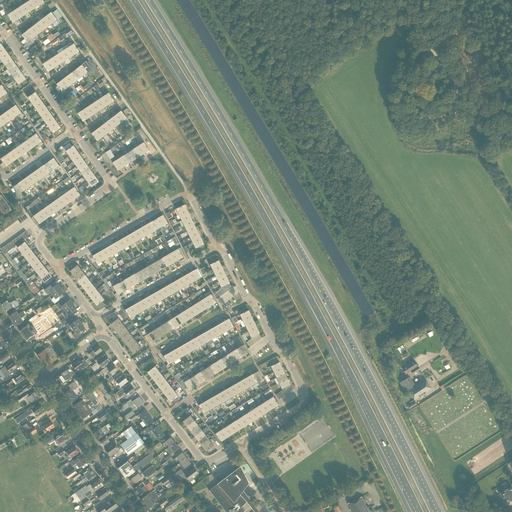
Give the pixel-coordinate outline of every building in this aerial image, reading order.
[(29,0),(28,1),(34,9),(39,6),(35,0),(29,0)] [(23,4),(29,12),(34,9),(28,1),(23,4)] [(18,8),(23,16),(29,12),(23,4),(18,8)] [(13,11),(18,19),(23,16),(18,8),(13,11)] [(7,15),(13,23),(18,19),(13,11),(7,15)] [(57,20),(51,12),(46,16),(52,23),(57,20)] [(41,20),(47,27),(52,23),(46,16),(41,20)] [(36,23),(42,31),(47,27),(41,20),(36,23)] [(31,27),(37,35),(42,31),(36,23),(31,27)] [(27,31),(32,39),(37,35),(31,27),(27,31)] [(27,31),(21,35),(25,39),(26,41),(27,43),(32,39),(27,31)] [(69,47),(74,55),(79,51),(74,43),(69,47)] [(63,50),(69,58),(74,55),(69,47),(63,50)] [(5,48),(0,51),(0,58),(0,59),(8,53),(5,48)] [(58,54),(64,62),(69,58),(63,50),(58,54)] [(8,53),(0,59),(4,64),(12,59),(8,53)] [(53,57),(58,65),(64,62),(58,54),(53,57)] [(53,69),(48,61),(48,60),(46,57),(40,61),(48,72),(53,69)] [(48,60),(53,69),(58,65),(53,57),(48,60)] [(12,59),(4,64),(7,69),(15,64),(12,59)] [(86,61),(81,65),(87,73),(92,69),(94,71),(98,68),(96,66),(93,62),(89,64),(86,61)] [(15,64),(7,69),(11,74),(19,69),(15,64)] [(76,69),(82,77),(87,73),(81,65),(76,69)] [(19,69),(11,74),(15,80),(23,74),(19,69)] [(71,73),(77,80),(82,77),(76,69),(71,73)] [(66,76),(72,84),(77,80),(71,73),(66,76)] [(23,74),(15,80),(18,85),(26,79),(23,74)] [(61,80),(67,88),(72,84),(66,76),(61,80)] [(61,80),(56,84),(62,92),(67,88),(61,80)] [(39,97),(35,92),(27,97),(31,103),(39,97)] [(109,93),(103,96),(109,104),(114,101),(109,93)] [(103,108),(109,104),(103,96),(98,100),(103,108)] [(39,97),(31,103),(35,108),(43,102),(39,97)] [(98,111),(103,108),(98,100),(93,103),(98,111)] [(43,102),(35,108),(38,113),(46,107),(43,102)] [(93,115),(98,111),(93,103),(88,107),(93,115)] [(22,113),(16,105),(11,108),(16,116),(22,113)] [(46,107),(38,113),(42,118),(50,112),(46,107)] [(88,118),(93,115),(88,107),(82,110),(88,118)] [(6,112),(11,120),(16,116),(11,108),(6,112)] [(82,110),(77,113),(82,121),(88,118),(82,110)] [(127,118),(121,110),(116,114),(122,122),(127,118)] [(1,116),(6,123),(11,120),(6,112),(1,116)] [(50,112),(42,118),(46,123),(53,117),(50,112)] [(111,118),(117,126),(122,122),(116,114),(111,118)] [(53,117),(46,123),(49,128),(57,122),(53,117)] [(106,122),(112,130),(117,126),(111,118),(106,122)] [(57,122),(49,128),(53,133),(61,128),(57,122)] [(101,126),(107,133),(112,130),(106,122),(101,126)] [(96,130),(102,137),(107,133),(101,126),(96,130)] [(96,130),(91,134),(97,141),(102,137),(96,130)] [(31,137),(37,145),(42,141),(36,133),(31,137)] [(26,141),(32,148),(37,145),(31,137),(26,141)] [(21,144),(27,152),(32,148),(26,141),(21,144)] [(144,154),(149,150),(144,142),(139,145),(144,154)] [(16,148),(21,156),(27,152),(21,144),(16,148)] [(77,151),(73,145),(65,151),(69,156),(77,151)] [(133,149),(139,157),(144,154),(139,145),(136,147),(134,145),(132,147),(133,149)] [(11,151),(16,159),(21,156),(16,148),(11,151)] [(133,149),(128,152),(134,160),(139,157),(133,149)] [(110,159),(114,156),(110,150),(106,152),(110,159)] [(6,155),(11,163),(16,159),(11,151),(6,155)] [(77,151),(69,156),(73,161),(81,156),(77,151)] [(123,156),(128,164),(134,160),(128,152),(123,156)] [(0,159),(6,167),(11,163),(6,155),(0,159)] [(81,156),(73,161),(76,166),(84,161),(81,156)] [(123,167),(128,164),(123,156),(118,159),(123,167)] [(59,166),(54,158),(48,161),(54,169),(59,166)] [(118,171),(123,167),(118,159),(112,163),(118,171)] [(54,169),(48,161),(43,165),(49,173),(54,169)] [(84,161),(76,166),(80,172),(88,166),(84,161)] [(43,165),(38,169),(44,177),(49,173),(43,165)] [(88,166),(80,172),(84,177),(92,171),(88,166)] [(44,177),(38,169),(33,172),(39,180),(44,177)] [(92,171),(84,177),(87,182),(95,176),(92,171)] [(33,172),(28,176),(34,184),(39,180),(33,172)] [(34,184),(28,176),(23,180),(29,187),(34,184)] [(95,176),(87,182),(91,187),(99,181),(95,176)] [(23,180),(18,183),(24,191),(29,187),(23,180)] [(19,196),(18,195),(24,191),(18,183),(13,187),(16,192),(14,193),(17,198),(19,196)] [(69,191),(75,198),(80,195),(75,187),(69,191)] [(64,194),(70,202),(75,198),(69,191),(64,194)] [(12,209),(1,194),(0,195),(0,210),(4,215),(12,209)] [(59,198),(65,206),(70,202),(64,194),(59,198)] [(54,201),(60,209),(65,206),(59,198),(54,201)] [(49,205),(55,213),(60,209),(54,201),(49,205)] [(44,209),(49,217),(55,213),(49,205),(44,209)] [(187,210),(184,205),(176,209),(179,215),(187,210)] [(39,212),(44,220),(49,217),(44,209),(39,212)] [(190,216),(187,210),(179,215),(181,220),(190,216)] [(33,216),(39,224),(44,220),(39,212),(33,216)] [(168,223),(163,215),(158,218),(162,226),(168,223)] [(193,221),(190,216),(181,220),(184,226),(193,221)] [(152,221),(157,230),(162,226),(158,218),(152,221)] [(147,224),(152,233),(157,230),(152,221),(147,224)] [(196,227),(193,221),(184,226),(187,231),(196,227)] [(141,227),(146,236),(152,233),(147,224),(141,227)] [(136,231),(141,239),(146,236),(141,227),(136,231)] [(198,233),(196,227),(187,231),(190,237),(198,233)] [(130,234),(135,242),(141,239),(136,231),(130,234)] [(201,238),(198,233),(190,237),(192,243),(201,238)] [(125,237),(130,245),(135,242),(130,234),(125,237)] [(120,240),(125,248),(130,245),(125,237),(120,240)] [(204,244),(201,238),(192,243),(195,248),(198,247),(199,250),(205,247),(204,244)] [(114,243),(119,251),(125,248),(120,240),(114,243)] [(29,247),(25,242),(17,248),(21,253),(29,247)] [(109,246),(114,255),(119,251),(114,243),(109,246)] [(103,249),(108,258),(114,255),(109,246),(103,249)] [(29,247),(21,253),(25,258),(33,252),(29,247)] [(98,252),(103,261),(108,258),(103,249),(98,252)] [(177,260),(183,257),(178,249),(172,252),(177,260)] [(33,252),(25,258),(29,263),(37,257),(33,252)] [(98,252),(92,256),(97,264),(103,261),(98,252)] [(167,255),(172,263),(177,260),(172,252),(167,255)] [(162,258),(166,266),(172,263),(167,255),(162,258)] [(16,264),(20,261),(16,257),(11,261),(14,265),(16,264)] [(37,257),(29,263),(33,268),(40,262),(37,257)] [(156,261),(161,270),(166,266),(162,258),(156,261)] [(221,266),(219,260),(210,264),(213,270),(221,266)] [(151,264),(156,273),(161,270),(156,261),(151,264)] [(40,262),(33,268),(36,273),(44,267),(40,262)] [(145,267),(150,276),(156,273),(151,264),(145,267)] [(77,265),(70,271),(74,276),(81,270),(77,265)] [(224,272),(221,266),(213,270),(216,276),(224,272)] [(44,267),(36,273),(39,275),(40,277),(48,272),(44,267)] [(140,271),(145,279),(150,276),(145,267),(140,271)] [(196,269),(190,272),(195,281),(201,278),(196,269)] [(81,270),(74,276),(78,281),(85,275),(81,270)] [(135,274),(139,282),(145,279),(140,271),(135,274)] [(48,272),(40,277),(44,283),(52,277),(48,272)] [(195,281),(190,272),(185,275),(190,284),(195,281)] [(227,277),(224,272),(216,276),(218,281),(227,277)] [(129,277),(134,285),(139,282),(135,274),(129,277)] [(85,275),(78,281),(81,286),(89,280),(85,275)] [(179,279),(184,287),(190,284),(185,275),(179,279)] [(124,280),(129,288),(134,285),(129,277),(124,280)] [(218,281),(221,287),(224,286),(226,285),(229,283),(230,283),(227,277),(218,281)] [(25,281),(24,281),(28,286),(33,283),(29,278),(28,278),(25,281)] [(179,290),(184,287),(179,279),(174,282),(179,290)] [(0,289),(0,290),(10,284),(7,280),(0,284),(0,289)] [(89,280),(81,286),(85,291),(93,285),(89,280)] [(118,283),(123,292),(129,288),(124,280),(118,283)] [(57,283),(56,284),(55,282),(44,290),(47,294),(51,292),(52,294),(61,288),(57,283)] [(169,285),(173,293),(179,290),(174,282),(169,285)] [(118,283),(113,286),(118,295),(123,292),(118,283)] [(97,290),(89,296),(93,301),(101,295),(98,292),(104,287),(103,286),(105,284),(97,290)] [(93,285),(85,291),(89,296),(97,290),(93,285)] [(163,288),(168,296),(173,293),(169,285),(163,288)] [(64,292),(61,288),(52,294),(54,297),(51,299),(55,303),(60,299),(58,297),(64,292)] [(158,291),(163,300),(168,296),(163,288),(158,291)] [(152,294),(157,303),(163,300),(158,291),(152,294)] [(147,297),(152,306),(157,303),(152,294),(147,297)] [(206,297),(211,306),(216,302),(211,294),(206,297)] [(101,295),(93,301),(97,306),(104,300),(101,295)] [(142,300),(146,309),(152,306),(147,297),(142,300)] [(200,301),(205,309),(211,306),(206,297),(200,301)] [(1,304),(6,312),(13,307),(14,308),(19,304),(18,304),(16,301),(14,301),(12,302),(11,301),(9,302),(7,299),(1,304)] [(63,308),(65,310),(66,310),(73,304),(70,300),(64,304),(62,301),(56,305),(60,310),(63,308)] [(136,304),(141,312),(146,309),(142,300),(136,304)] [(195,304),(200,312),(205,309),(200,301),(195,304)] [(76,308),(73,304),(66,310),(65,310),(67,313),(64,315),(68,320),(73,316),(71,313),(76,308)] [(131,307),(136,315),(141,312),(136,304),(131,307)] [(190,307),(195,316),(200,312),(195,304),(190,307)] [(131,307),(125,310),(130,318),(136,315),(131,307)] [(184,311),(190,319),(195,316),(190,307),(184,311)] [(240,314),(242,320),(251,316),(248,310),(240,314)] [(16,311),(9,316),(13,321),(24,313),(23,311),(18,314),(16,311)] [(179,314),(184,322),(190,319),(184,311),(179,314)] [(24,313),(13,321),(16,326),(20,323),(23,321),(21,318),(25,314),(24,313)] [(50,313),(44,317),(51,327),(53,325),(56,324),(57,322),(53,316),(54,315),(52,313),(51,314),(50,313)] [(174,317),(179,326),(184,322),(179,314),(174,317)] [(242,320),(245,326),(254,322),(251,316),(242,320)] [(39,321),(39,322),(45,331),(51,327),(44,317),(39,321)] [(168,321),(174,329),(179,326),(174,317),(168,321)] [(118,318),(110,324),(114,329),(122,323),(118,318)] [(234,327),(229,318),(223,322),(228,330),(234,327)] [(37,323),(32,326),(39,336),(45,331),(39,322),(39,321),(38,319),(36,320),(37,323)] [(73,330),(81,323),(78,319),(72,323),(70,321),(65,325),(68,329),(71,327),(73,330)] [(163,324),(168,332),(174,329),(168,321),(163,324)] [(137,328),(140,332),(143,330),(142,329),(149,325),(147,322),(137,328)] [(218,325),(223,333),(228,330),(223,322),(218,325)] [(257,327),(254,322),(245,326),(248,331),(257,327)] [(81,323),(73,330),(75,332),(72,335),(75,339),(81,335),(79,332),(85,328),(81,323)] [(122,323),(114,329),(118,334),(126,328),(122,323)] [(28,324),(19,330),(26,340),(37,333),(33,327),(31,328),(28,324)] [(158,327),(163,336),(168,332),(163,324),(158,327)] [(213,328),(217,336),(223,333),(218,325),(213,328)] [(153,331),(158,339),(163,336),(158,327),(153,331)] [(259,334),(260,333),(257,327),(248,331),(251,338),(253,337),(255,335),(259,334)] [(126,328),(118,334),(122,339),(130,333),(126,328)] [(207,331),(212,339),(217,336),(213,328),(207,331)] [(147,334),(152,342),(158,339),(153,331),(147,334)] [(202,334),(207,342),(212,339),(207,331),(202,334)] [(130,333),(122,339),(126,344),(133,338),(130,333)] [(196,337),(201,346),(207,342),(202,334),(196,337)] [(191,340),(196,349),(201,346),(196,337),(191,340)] [(133,338),(126,344),(130,349),(137,343),(133,338)] [(185,343),(190,352),(196,349),(191,340),(185,343)] [(137,343),(130,349),(134,354),(141,348),(137,343)] [(180,346),(185,355),(190,352),(185,343),(180,346)] [(237,348),(242,357),(248,353),(242,345),(237,348)] [(37,355),(42,362),(48,358),(48,357),(54,352),(49,346),(37,355)] [(92,358),(102,350),(98,346),(93,350),(94,351),(91,352),(89,354),(92,358)] [(175,350),(179,358),(185,355),(180,346),(175,350)] [(232,352),(237,360),(242,357),(237,348),(232,352)] [(169,353),(174,361),(179,358),(175,350),(169,353)] [(3,363),(11,357),(7,352),(3,355),(2,354),(0,355),(0,361),(2,360),(3,363)] [(227,355),(232,363),(237,360),(232,352),(227,355)] [(169,353),(164,356),(168,364),(174,361),(169,353)] [(99,357),(95,360),(97,363),(98,362),(102,368),(108,364),(107,362),(110,360),(106,355),(101,359),(99,357)] [(221,358),(226,367),(232,363),(227,355),(221,358)] [(220,368),(221,370),(226,367),(221,358),(216,362),(220,368)] [(80,360),(73,365),(73,366),(72,366),(74,369),(75,368),(77,371),(84,366),(85,368),(88,366),(84,360),(81,361),(80,360)] [(402,368),(406,374),(418,366),(414,360),(402,368)] [(8,364),(0,369),(5,377),(13,371),(12,370),(17,367),(14,362),(9,366),(8,364)] [(213,368),(216,373),(221,370),(220,368),(216,362),(211,365),(213,368)] [(282,368),(279,362),(271,366),(273,372),(282,368)] [(115,372),(117,370),(113,365),(109,368),(108,369),(106,367),(104,368),(100,372),(101,374),(105,371),(110,377),(115,373),(115,372)] [(205,369),(211,377),(216,373),(213,368),(211,365),(205,369)] [(155,366),(147,372),(151,377),(159,371),(155,366)] [(285,373),(282,368),(273,372),(276,378),(285,373)] [(54,379),(56,382),(69,373),(67,369),(61,374),(60,374),(54,379)] [(200,372),(205,380),(211,377),(205,369),(200,372)] [(258,370),(253,374),(258,382),(263,379),(258,370)] [(159,371),(151,377),(155,382),(163,376),(159,371)] [(195,375),(200,383),(205,380),(200,372),(195,375)] [(56,382),(60,387),(64,384),(66,383),(65,383),(66,382),(65,380),(72,376),(69,373),(56,382)] [(279,383),(288,379),(285,373),(276,378),(279,383)] [(18,384),(25,378),(22,374),(14,379),(13,378),(7,382),(9,384),(13,382),(14,383),(16,381),(18,384)] [(247,377),(252,385),(258,382),(253,374),(247,377)] [(123,375),(114,382),(118,388),(127,381),(123,375)] [(190,379),(195,387),(200,383),(195,375),(190,379)] [(163,376),(155,382),(159,387),(167,381),(163,376)] [(242,380),(247,388),(252,385),(247,377),(242,380)] [(405,391),(408,388),(409,390),(409,391),(415,400),(431,389),(425,380),(413,388),(412,386),(414,385),(409,377),(400,383),(405,391)] [(113,378),(106,383),(108,387),(112,384),(111,383),(115,380),(113,378)] [(184,382),(189,390),(195,387),(190,379),(184,382)] [(290,385),(288,379),(279,383),(282,389),(284,388),(287,387),(290,385)] [(237,383),(241,391),(247,388),(242,380),(237,383)] [(64,393),(70,401),(77,396),(73,390),(78,386),(74,381),(69,385),(71,388),(64,393)] [(167,381),(159,387),(163,392),(171,386),(167,381)] [(28,382),(22,387),(22,388),(18,391),(17,390),(16,390),(15,391),(14,392),(14,393),(13,393),(16,396),(17,395),(18,397),(25,392),(32,387),(28,382)] [(231,386),(236,395),(241,391),(237,383),(231,386)] [(122,389),(117,392),(118,395),(120,397),(123,394),(125,393),(128,397),(135,391),(131,385),(124,391),(122,389)] [(171,386),(163,392),(167,397),(174,391),(171,386)] [(226,389),(231,398),(236,395),(231,386),(226,389)] [(220,392),(225,401),(231,398),(226,389),(220,392)] [(39,397),(34,390),(28,394),(27,392),(18,399),(20,402),(26,398),(30,404),(39,397)] [(167,397),(171,402),(173,405),(180,399),(178,396),(174,391),(167,397)] [(215,396),(220,404),(225,401),(220,392),(215,396)] [(137,408),(144,402),(139,396),(132,401),(131,399),(126,403),(129,407),(134,404),(137,408)] [(209,399),(214,407),(220,404),(215,396),(209,399)] [(268,400),(273,408),(279,405),(273,396),(268,400)] [(82,399),(73,406),(78,412),(87,406),(82,399)] [(204,402),(209,410),(214,407),(209,399),(204,402)] [(263,403),(268,411),(273,408),(268,400),(263,403)] [(204,402),(199,405),(203,413),(209,410),(204,402)] [(257,407),(263,415),(268,411),(263,403),(257,407)] [(28,410),(15,420),(18,424),(34,412),(36,416),(39,414),(38,414),(43,410),(39,405),(32,409),(29,412),(28,410)] [(87,406),(78,412),(83,418),(91,412),(87,406)] [(192,407),(189,409),(196,418),(199,416),(192,407)] [(252,410),(257,418),(263,415),(257,407),(252,410)] [(153,420),(145,409),(140,413),(143,417),(141,418),(146,425),(149,423),(153,420)] [(127,419),(129,418),(135,413),(132,410),(125,416),(127,419)] [(247,413),(252,422),(257,418),(252,410),(247,413)] [(98,417),(101,421),(109,415),(106,411),(98,417)] [(242,417),(247,425),(252,422),(247,413),(242,417)] [(190,415),(183,421),(187,426),(194,420),(190,415)] [(236,420),(242,428),(247,425),(242,417),(236,420)] [(194,420),(187,426),(190,431),(198,425),(194,420)] [(231,423),(236,432),(242,428),(236,420),(231,423)] [(27,421),(21,425),(25,432),(31,427),(27,421)] [(54,426),(51,421),(44,425),(44,426),(41,428),(43,431),(46,429),(47,431),(54,426)] [(226,427),(231,435),(236,432),(231,423),(226,427)] [(165,435),(164,434),(157,425),(155,427),(153,424),(145,430),(147,433),(152,430),(156,436),(156,437),(158,440),(165,435)] [(98,426),(91,431),(98,440),(105,435),(104,434),(109,431),(105,425),(100,429),(98,426)] [(198,425),(190,431),(194,436),(202,430),(198,425)] [(144,443),(131,426),(122,432),(128,439),(119,445),(120,446),(118,448),(114,442),(106,449),(111,456),(121,448),(124,451),(125,450),(128,454),(139,446),(144,443)] [(221,430),(226,438),(231,435),(226,427),(221,430)] [(202,430),(194,436),(198,441),(206,435),(202,430)] [(215,433),(221,442),(226,438),(221,430),(215,433)] [(64,431),(55,437),(61,445),(63,448),(67,445),(65,442),(69,439),(64,431)] [(101,442),(101,444),(102,445),(103,445),(103,446),(109,441),(106,438),(108,437),(109,439),(114,435),(112,432),(100,441),(101,442)] [(206,435),(198,441),(202,446),(210,440),(206,435)] [(165,442),(169,447),(175,442),(171,437),(165,442)] [(210,440),(202,446),(206,451),(213,445),(210,440)] [(179,448),(175,442),(169,447),(167,449),(171,454),(179,448)] [(68,452),(67,454),(70,458),(70,459),(79,452),(74,446),(67,451),(68,452)] [(60,456),(66,452),(63,448),(57,452),(60,456)] [(179,463),(186,458),(182,452),(176,457),(180,462),(179,463)] [(129,459),(118,467),(126,478),(136,471),(137,470),(154,458),(151,453),(133,466),(130,462),(131,461),(129,459)] [(72,466),(74,465),(83,458),(80,454),(69,462),(72,466)] [(83,458),(74,465),(72,466),(73,467),(74,467),(75,466),(76,466),(77,466),(76,465),(77,464),(80,468),(87,463),(83,458)] [(190,463),(186,458),(179,463),(183,468),(190,463)] [(152,465),(142,473),(146,479),(157,471),(152,465)] [(240,466),(208,491),(225,511),(241,511),(244,510),(241,506),(246,501),(238,492),(247,483),(243,478),(245,476),(240,466)] [(81,477),(82,479),(86,477),(86,476),(93,471),(90,467),(83,472),(85,475),(81,477)] [(69,478),(77,472),(74,468),(66,474),(69,478)] [(198,473),(194,468),(188,472),(187,470),(181,475),(184,479),(187,477),(190,482),(194,479),(192,477),(198,473)] [(181,469),(171,476),(174,480),(183,473),(181,469)] [(137,470),(136,471),(137,471),(128,478),(133,485),(143,478),(137,470)] [(86,476),(86,477),(82,479),(80,480),(82,482),(88,478),(89,480),(96,476),(93,471),(86,476)] [(164,485),(172,479),(169,476),(162,481),(164,485)] [(102,486),(103,485),(98,479),(98,480),(97,478),(76,493),(81,501),(87,496),(89,499),(104,488),(102,486)] [(506,503),(511,499),(511,487),(511,486),(509,488),(506,482),(501,485),(504,489),(503,490),(504,491),(500,493),(506,503)] [(138,485),(133,488),(139,496),(144,492),(147,490),(145,486),(141,489),(138,485)] [(104,489),(96,494),(90,499),(92,502),(95,499),(98,498),(99,498),(101,500),(109,494),(108,493),(107,492),(104,489)] [(153,491),(140,500),(143,504),(148,500),(149,502),(151,500),(153,498),(152,498),(154,496),(156,495),(153,491)] [(148,500),(143,504),(147,509),(156,503),(154,500),(162,495),(160,492),(156,495),(154,496),(152,498),(153,498),(151,500),(149,502),(148,500)] [(166,510),(183,499),(181,495),(169,503),(169,504),(165,508),(166,510)] [(91,502),(87,497),(81,501),(85,506),(91,502)] [(352,511),(368,511),(369,511),(361,497),(348,503),(352,511)] [(162,506),(168,502),(165,498),(159,502),(162,506)] [(109,511),(118,506),(114,500),(111,502),(110,501),(107,503),(108,504),(104,507),(103,506),(97,510),(97,511),(104,511),(106,511),(107,511),(109,511)]
